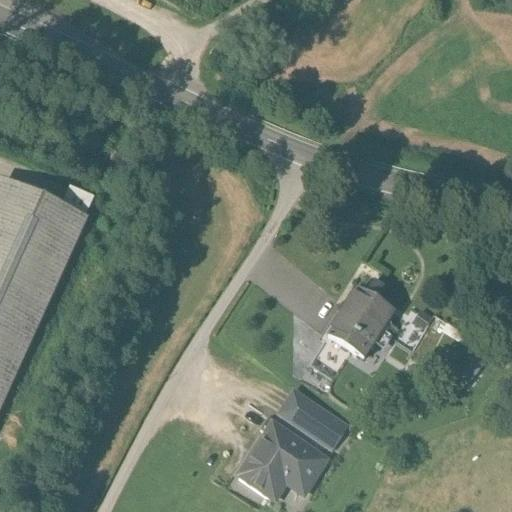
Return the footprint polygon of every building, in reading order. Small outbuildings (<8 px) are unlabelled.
[(0,406),(83,224),(0,187),(0,406)] [(393,315),(356,292),(328,339),(365,362),(393,315)] [(304,367),(329,384),(341,366),(316,350),(304,367)] [(294,395),(278,419),(331,452),(346,428),(294,395)] [(271,427),(236,484),(274,507),(285,489),(305,501),(329,462),(271,427)]
